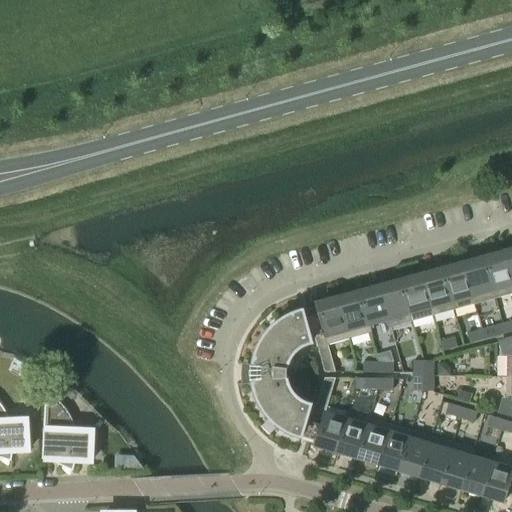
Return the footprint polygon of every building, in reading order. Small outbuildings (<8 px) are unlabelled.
[(511,275),(506,254),(485,260),(496,299),(511,294),(511,275)] [(485,260),(464,266),(475,305),(496,299),(485,260)] [(464,266),(444,271),(455,311),(475,305),(464,266)] [(444,271),(422,277),(433,316),(455,311),(444,271)] [(401,283),(410,314),(412,322),(433,316),(422,277),(401,283)] [(401,283),(380,289),(389,320),(387,320),(390,329),(412,322),(410,314),(401,283)] [(389,320),(380,289),(360,294),(368,326),(369,325),(387,320),(389,320)] [(368,326),(360,294),(339,300),(350,339),(372,333),(369,325),(368,326)] [(350,339),(339,300),(317,306),(317,307),(308,309),(322,360),(332,358),(328,345),(350,339)] [(295,440),(300,442),(310,408),(308,407),(305,406),(302,404),(300,403),(297,401),(295,399),(293,397),(292,394),(290,392),(289,389),(288,386),(287,384),(286,381),(288,381),(288,371),(287,371),(287,368),(288,365),(289,363),(290,360),(292,357),(294,355),(296,353),(298,351),(300,349),(303,348),(305,346),(308,345),(311,344),(302,310),(296,312),(290,315),(285,317),(280,321),(275,325),(270,329),(266,333),(263,338),(259,344),(257,349),(254,355),(253,361),(252,367),(246,366),(245,371),(245,375),(245,380),(245,385),(251,384),(252,390),(254,396),(256,401),(258,407),(261,412),(264,417),(268,421),(272,426),(277,429),(281,433),(286,436),(290,438),(295,440)] [(482,331),(485,341),(500,337),(497,327),(482,331)] [(485,341),(482,331),(468,335),(471,345),(485,341)] [(443,352),(458,348),(455,338),(440,342),(443,352)] [(507,378),(511,378),(511,339),(501,342),(505,357),(508,357),(507,378)] [(336,373),(332,358),(322,360),(325,373),(336,373)] [(424,377),(424,362),(414,362),(414,377),(424,377)] [(434,362),(424,362),(424,377),(434,377),(434,362)] [(379,374),(379,363),(364,363),(364,374),(379,374)] [(394,364),(379,363),(379,374),(394,374),(394,364)] [(438,364),(438,375),(450,375),(450,369),(445,364),(438,364)] [(424,377),(414,377),(414,392),(424,392),(424,377)] [(434,377),(424,377),(424,392),(434,392),(434,377)] [(511,378),(507,378),(507,400),(505,400),(501,414),(511,417),(511,378)] [(325,379),(322,391),(332,394),(336,379),(325,379)] [(379,390),(379,380),(364,379),(363,390),(379,390)] [(379,380),(379,390),(394,390),(394,380),(379,380)] [(348,413),(328,407),(332,394),(322,391),(306,443),(316,445),(316,446),(335,452),(348,413)] [(473,395),(459,392),(456,401),(470,404),(473,395)] [(52,396),(47,394),(47,393),(46,393),(43,461),(58,462),(58,465),(74,472),(76,462),(92,463),(93,433),(77,432),(76,427),(74,423),(72,418),(69,414),(66,410),(63,406),(60,403),(56,399),(52,396)] [(0,458),(12,463),(13,453),(29,452),(27,422),(11,423),(9,418),(7,414),(5,409),(2,405),(0,403),(0,458)] [(460,419),(463,409),(449,405),(446,415),(460,419)] [(463,409),(460,419),(475,423),(478,413),(463,409)] [(370,420),(348,413),(335,452),(358,459),(370,420)] [(502,431),(505,421),(491,417),(488,427),(502,431)] [(392,426),(370,420),(358,459),(379,465),(392,426)] [(511,423),(505,421),(502,431),(511,434),(511,423)] [(392,426),(379,465),(399,471),(411,432),(392,426)] [(432,438),(411,432),(399,471),(420,477),(432,438)] [(453,445),(432,438),(420,477),(441,484),(453,445)] [(453,445),(441,484),(462,490),(471,459),(472,459),(475,451),(453,445)] [(492,465),(472,459),(471,459),(462,490),(483,496),(492,465)] [(511,470),(492,465),(483,496),(504,503),(507,495),(511,496),(511,470)]
